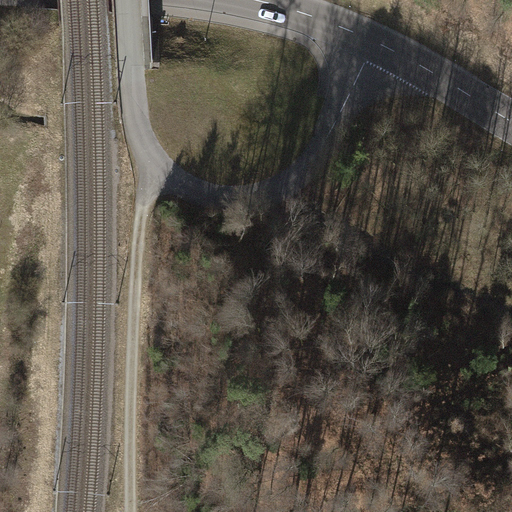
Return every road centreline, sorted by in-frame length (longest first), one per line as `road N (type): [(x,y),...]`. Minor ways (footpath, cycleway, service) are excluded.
road 1 (residential): [(374,42),(312,159),(281,184),(225,195),(175,181),(145,147),(129,15)]
road 2 (track): [(129,511),(129,387),(152,160)]
road 3 (tertiary): [(511,120),(374,42)]
road 4 (tertiary): [(374,42),(255,0)]
